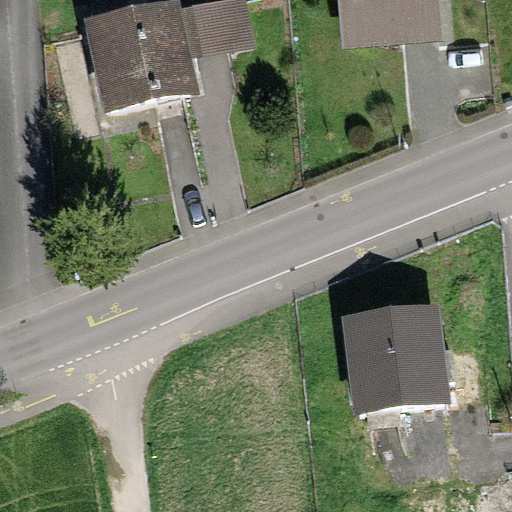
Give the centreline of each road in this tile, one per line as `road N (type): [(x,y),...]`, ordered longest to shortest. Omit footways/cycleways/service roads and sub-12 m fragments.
road 1 (tertiary): [(511,156),(0,359)]
road 2 (unknown): [(17,352),(17,9)]
road 3 (track): [(126,511),(104,317)]
road 4 (unknown): [(432,187),(413,0)]
